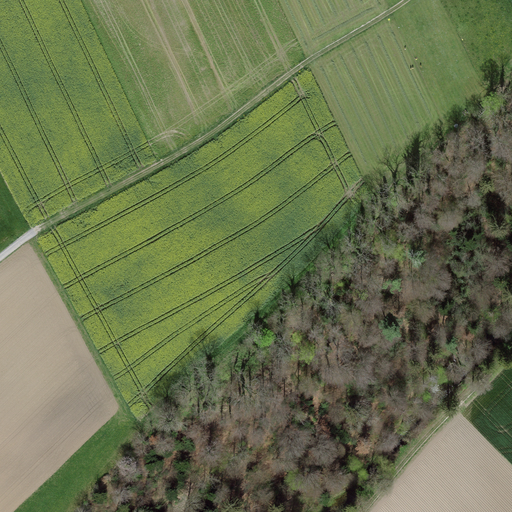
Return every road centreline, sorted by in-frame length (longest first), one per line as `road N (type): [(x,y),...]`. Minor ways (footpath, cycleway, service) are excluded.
road 1 (track): [(0,258),(33,230),(177,155),(406,0)]
road 2 (track): [(358,511),(511,342)]
